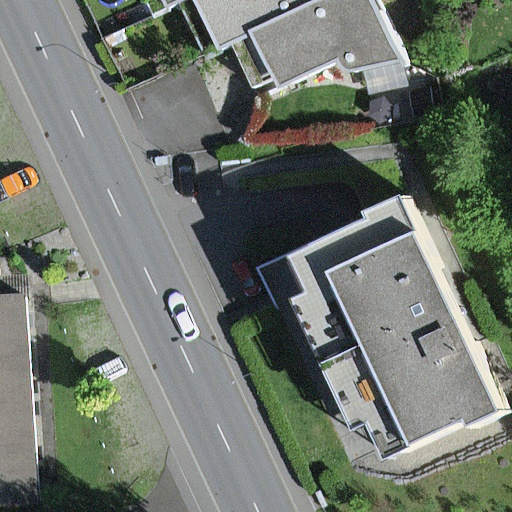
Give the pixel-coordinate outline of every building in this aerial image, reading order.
[(196,0),(158,0),(166,14),(196,0)] [(245,41),(331,0),(207,0),(231,48),(245,41)] [(416,59),(384,0),(331,0),(245,41),(267,88),(270,89),(274,89),(281,87),(288,83),(291,89),(351,58),(362,72),(377,70),(396,65),(416,59)] [(511,412),(511,384),(423,190),(292,250),(392,467),(511,412)] [(0,307),(0,374),(18,374),(14,307),(0,307)] [(0,374),(0,435),(23,434),(18,374),(0,374)] [(23,434),(0,435),(0,510),(26,509),(23,434)]
